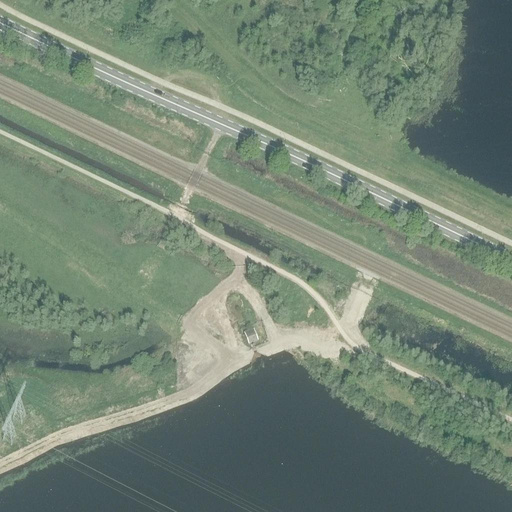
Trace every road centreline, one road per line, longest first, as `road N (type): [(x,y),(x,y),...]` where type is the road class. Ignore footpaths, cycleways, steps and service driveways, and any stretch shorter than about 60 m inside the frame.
road 1 (tertiary): [(511,261),(0,22)]
road 2 (track): [(170,0),(281,105),(511,215)]
road 3 (track): [(233,248),(241,274),(216,295),(229,339),(223,364),(148,405),(58,432),(0,463)]
